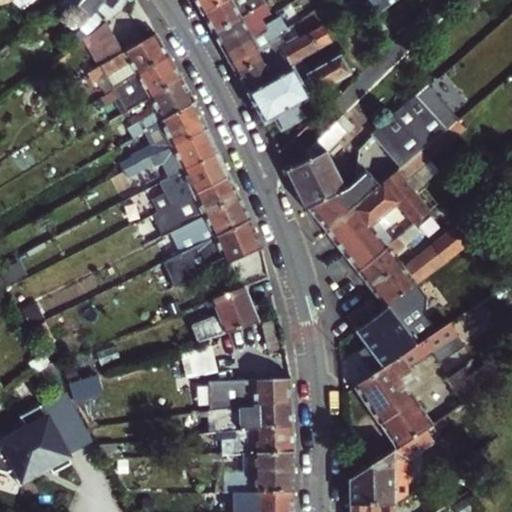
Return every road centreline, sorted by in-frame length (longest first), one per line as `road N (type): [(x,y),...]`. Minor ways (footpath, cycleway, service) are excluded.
road 1 (residential): [(164,0),(242,139),(296,271),(318,378),(321,511)]
road 2 (unknown): [(260,178),(445,0)]
